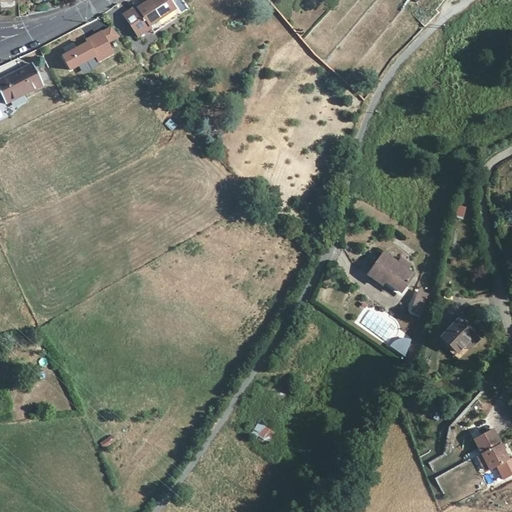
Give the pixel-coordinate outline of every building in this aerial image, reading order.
[(189,10),(182,0),(152,0),(138,9),(137,6),(123,15),(139,38),(152,29),(150,26),(175,10),(180,16),(189,10)] [(180,16),(175,10),(150,26),(152,29),(155,33),(180,16)] [(111,27),(101,32),(107,43),(119,36),(111,27)] [(98,61),(113,53),(107,43),(101,32),(92,37),(93,40),(87,43),(62,57),(69,70),(95,57),(98,61)] [(35,71),(31,65),(16,72),(17,74),(0,82),(0,92),(0,93),(4,92),(9,102),(42,86),(41,84),(35,71)] [(9,102),(4,92),(0,93),(5,104),(9,102)] [(465,209),(458,207),(456,217),(462,219),(465,209)] [(511,228),(511,226),(510,222),(501,226),(503,232),(511,228)] [(396,263),(383,254),(368,276),(382,286),(385,282),(387,283),(390,279),(395,283),(392,286),(401,293),(414,275),(406,270),(410,264),(404,260),(403,263),(399,260),(396,263)] [(413,311),(421,313),(427,296),(419,294),(413,311)] [(427,296),(421,313),(423,314),(427,302),(431,303),(432,298),(427,296)] [(366,307),(355,322),(382,341),(393,326),(366,307)] [(466,320),(463,317),(442,338),(457,352),(454,356),(459,360),(469,349),(464,345),(471,338),(476,342),(482,335),(466,320)] [(457,352),(442,338),(439,342),(454,356),(457,352)] [(476,342),(471,338),(464,345),(469,349),(476,342)] [(393,345),(391,347),(405,357),(409,347),(400,347),(400,341),(398,342),(396,343),(394,344),(393,345)] [(250,435),(267,445),(275,432),(258,421),(250,435)] [(508,460),(492,429),(474,438),(482,453),(490,469),(508,460)] [(104,449),(116,442),(112,435),(100,443),(104,449)] [(490,469),(482,453),(477,456),(485,472),(490,469)]
